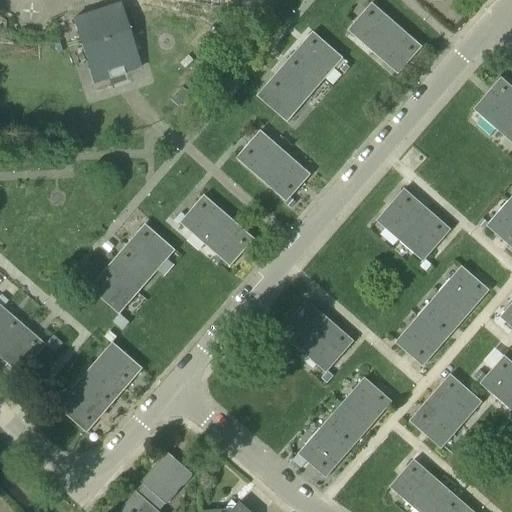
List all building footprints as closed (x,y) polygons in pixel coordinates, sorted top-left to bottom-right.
[(371,3),(348,30),(373,52),(397,25),(371,3)] [(139,69),(120,9),(118,5),(71,20),(92,84),(139,69)] [(373,52),(398,74),(422,47),(397,25),(373,52)] [(343,58),(313,32),(294,54),(323,80),(343,58)] [(294,54),(276,74),(306,100),(323,80),(294,54)] [(276,74),(257,97),(286,122),(306,100),(276,74)] [(511,113),(511,87),(501,78),(474,110),(497,130),(511,113)] [(181,88),(170,102),(177,107),(188,94),(181,88)] [(511,113),(497,130),(511,143),(511,113)] [(285,153),(260,131),(236,158),(262,180),(285,153)] [(262,180),(287,202),(310,175),(285,153),(262,180)] [(376,221),(400,242),(427,210),(403,190),(376,221)] [(203,196),(180,223),(205,245),(229,218),(203,196)] [(511,202),(510,200),(487,227),(511,249),(511,202)] [(423,262),(450,230),(427,210),(400,242),(423,262)] [(178,225),(180,223),(186,216),(181,212),(173,220),(178,225)] [(205,245),(230,267),(254,240),(229,218),(205,245)] [(483,219),(478,224),(484,230),(489,224),(483,219)] [(155,274),(175,251),(146,225),(126,248),(155,274)] [(108,241),(103,247),(103,248),(109,253),(114,246),(108,241)] [(109,268),(138,294),(155,274),(126,248),(109,268)] [(432,266),(425,260),(423,262),(419,267),(426,273),(432,266)] [(462,267),(439,293),(466,317),(489,291),(462,267)] [(90,289),(119,315),(138,294),(109,268),(90,289)] [(466,317),(439,293),(418,318),(445,341),(466,317)] [(279,333),(303,353),(330,322),(307,301),(279,333)] [(511,304),(500,318),(511,328),(511,304)] [(3,309),(0,312),(0,353),(23,327),(3,309)] [(129,324),(119,315),(113,323),(123,331),(129,324)] [(395,343),(422,367),(445,341),(418,318),(395,343)] [(330,322),(303,353),(326,374),(328,372),(354,342),(330,322)] [(0,353),(0,358),(19,375),(44,345),(23,327),(0,353)] [(105,338),(112,344),(117,338),(110,332),(105,338)] [(52,336),(44,345),(54,353),(62,344),(52,336)] [(124,390),(142,369),(113,343),(94,365),(124,390)] [(504,405),(511,395),(511,363),(504,357),(480,384),(504,405)] [(76,386),(105,412),(124,390),(94,365),(76,386)] [(486,377),(479,371),(473,377),(480,383),(486,377)] [(333,377),(328,372),(326,374),(322,379),(327,384),(333,377)] [(429,399),(460,427),(482,403),(450,375),(429,399)] [(369,429),(392,403),(365,379),(342,406),(369,429)] [(57,407),(86,433),(105,412),(76,386),(57,407)] [(409,422),(441,449),(460,427),(429,399),(409,422)] [(348,453),(369,429),(342,406),(321,429),(348,453)] [(321,429),(298,455),(325,479),(348,453),(321,429)] [(159,511),(192,475),(167,452),(141,482),(144,485),(120,511),(159,511)] [(390,488),(413,509),(437,482),(413,461),(390,488)] [(453,511),(462,503),(437,482),(413,509),(414,510),(417,511),(453,511)] [(230,511),(250,511),(239,502),(230,511)] [(471,511),(462,503),(453,511),(471,511)]
